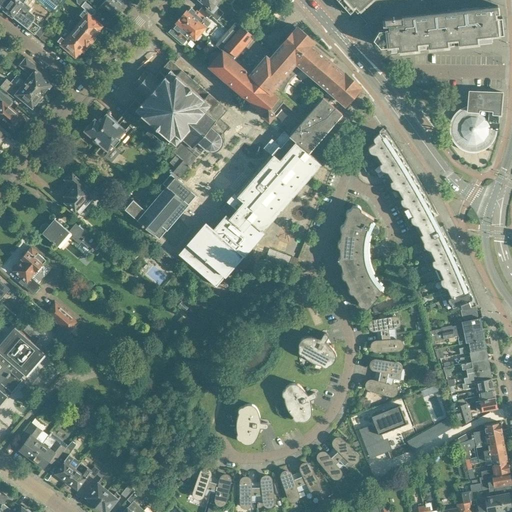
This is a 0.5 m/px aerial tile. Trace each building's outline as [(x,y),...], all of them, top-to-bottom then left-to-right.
[(0,0),(0,6),(4,9),(11,0),(0,0)] [(49,16),(62,0),(11,0),(4,9),(35,34),(35,33),(49,16)] [(102,26),(90,15),(94,14),(95,12),(95,9),(86,1),(86,0),(76,0),(77,2),(85,9),(80,14),(83,17),(78,23),(94,37),(98,32),(98,31),(99,30),(98,29),(102,26)] [(104,0),(100,6),(111,16),(113,16),(125,2),(124,0),(104,0)] [(218,6),(221,2),(218,0),(199,0),(200,0),(198,3),(202,6),(201,6),(213,16),(212,17),(217,20),(224,12),(218,7),(219,7),(218,6)] [(337,0),(340,2),(346,9),(373,39),(381,47),(384,47),(390,46),(390,51),(443,45),(474,42),(488,40),(483,0),(337,0)] [(211,21),(205,17),(197,9),(195,11),(190,6),(187,10),(186,11),(184,10),(181,14),(182,15),(181,16),(201,33),(211,21)] [(242,13),(238,17),(246,23),(249,20),(242,13)] [(49,16),(35,33),(40,37),(46,30),(54,19),(49,16)] [(173,27),(168,32),(183,44),(187,40),(186,40),(188,37),(189,37),(190,36),(195,40),(201,33),(181,16),(180,17),(178,17),(175,20),(176,22),(175,23),(176,23),(172,27),(173,27)] [(289,136),(309,152),(342,114),(323,97),(308,114),(283,93),(285,88),(288,83),(291,78),(295,74),(299,71),(304,68),(345,104),(361,86),(311,44),(314,41),(298,27),(274,55),(253,37),(254,36),(235,21),(228,30),(228,29),(223,34),(224,35),(216,44),(222,49),(219,52),(219,51),(218,51),(217,51),(215,51),(214,51),(213,51),(212,52),(211,53),(210,54),(210,56),(209,58),(210,60),(210,61),(211,62),(208,66),(262,113),(269,119),(283,102),(303,120),(289,136)] [(94,37),(78,23),(70,32),(86,46),(94,37)] [(70,32),(65,28),(60,34),(55,39),(75,56),(79,52),(79,53),(80,51),(81,52),(85,47),(86,47),(86,46),(70,32)] [(40,37),(39,38),(45,42),(51,34),(46,30),(40,37)] [(52,79),(26,58),(20,66),(30,74),(25,80),(44,96),(49,90),(48,89),(51,84),(49,82),(52,79)] [(155,76),(150,72),(149,73),(145,70),(133,84),(137,87),(136,89),(141,93),(126,111),(129,113),(143,125),(142,127),(147,132),(146,133),(152,138),(153,137),(158,141),(160,139),(176,154),(169,162),(176,167),(172,173),(178,178),(190,166),(205,148),(207,150),(208,151),(210,151),(212,151),(214,151),(216,151),(218,150),(220,148),(221,147),(222,145),(223,143),(223,141),(223,139),(223,137),(223,136),(222,134),(229,126),(220,118),(228,109),(204,88),(205,86),(200,82),(201,81),(195,76),(194,77),(189,72),(187,74),(170,59),(155,76)] [(7,78),(1,86),(14,97),(16,94),(18,95),(18,97),(21,99),(23,99),(26,102),(27,104),(29,106),(31,106),(32,107),(38,100),(40,102),(44,96),(25,80),(25,81),(17,74),(11,82),(7,78)] [(499,131),(502,92),(469,91),(468,108),(466,108),(462,110),(460,112),(459,111),(459,112),(459,113),(456,116),(453,121),(452,121),(453,122),(452,127),(452,132),(451,132),(451,133),(452,132),(454,137),(457,142),(456,143),(457,143),(461,146),(466,148),(465,149),(466,150),(466,149),(471,150),(477,150),(477,151),(477,150),(477,149),(482,148),(487,145),(487,146),(488,145),(487,145),(491,141),(493,136),(494,136),(493,136),(494,130),(499,131)] [(23,118),(2,101),(1,101),(0,100),(0,118),(14,130),(14,129),(15,130),(20,124),(19,123),(23,118)] [(120,123),(126,116),(129,113),(126,111),(125,111),(117,120),(108,113),(103,119),(100,117),(97,121),(95,119),(90,124),(89,123),(83,131),(108,152),(114,145),(117,148),(134,128),(129,124),(126,129),(120,123)] [(363,157),(363,159),(363,161),(363,163),(364,167),(365,169),(365,170),(367,172),(368,173),(369,174),(370,175),(372,176),(374,176),(375,176),(377,176),(378,176),(380,176),(385,184),(385,185),(390,193),(395,201),(400,211),(405,220),(410,229),(416,227),(416,228),(416,229),(416,230),(417,231),(418,232),(419,232),(420,234),(423,241),(418,244),(422,254),(427,263),(431,272),(435,281),(439,291),(443,300),(445,307),(446,308),(447,308),(447,309),(448,309),(449,309),(450,309),(460,305),(461,307),(463,308),(464,308),(476,306),(478,310),(481,310),(479,305),(476,298),(473,288),(469,279),(468,278),(464,269),(460,259),(456,249),(451,240),(449,234),(447,231),(446,229),(443,223),(442,223),(439,225),(435,217),(438,215),(439,215),(433,205),(428,195),(424,187),(423,185),(418,177),(412,168),(407,159),(402,150),(401,149),(390,133),(386,126),(383,128),(374,136),(374,137),(373,138),(373,139),(374,139),(375,142),(366,148),(365,151),(364,152),(363,155),(363,157)] [(309,152),(289,136),(288,134),(284,131),(267,150),(271,154),(254,174),(249,179),(236,194),(234,193),(227,201),(229,202),(237,209),(230,218),(226,215),(214,229),(206,222),(188,243),(179,253),(198,270),(206,277),(217,286),(222,280),(244,255),(245,256),(265,233),(263,231),(322,164),(313,156),(309,152)] [(73,186),(62,199),(71,206),(74,208),(72,211),(78,216),(79,214),(93,199),(95,200),(100,195),(100,194),(72,171),(65,179),(73,186)] [(196,194),(184,184),(178,178),(172,173),(171,172),(162,182),(166,185),(146,209),(133,199),(125,209),(150,230),(159,238),(167,229),(167,230),(189,203),(196,194)] [(338,242),(338,243),(338,244),(338,245),(338,246),(339,247),(340,248),(340,252),(340,256),(339,256),(339,257),(338,258),(338,259),(338,260),(338,261),(339,262),(339,263),(340,263),(341,264),(342,267),(343,272),(342,272),(342,273),(342,274),(342,275),(342,276),(342,277),(343,278),(344,278),(345,279),(346,279),(349,287),(349,288),(349,289),(349,290),(349,291),(350,292),(351,293),(352,293),(353,294),(358,300),(358,301),(358,302),(358,303),(359,304),(359,305),(360,305),(361,306),(362,306),(363,306),(364,306),(367,309),(383,290),(378,286),(372,277),(368,268),(366,261),(365,251),(365,246),(365,244),(366,235),(367,233),(370,224),(374,218),(361,210),(361,209),(361,208),(360,207),(360,206),(359,206),(358,205),(357,205),(356,205),(355,205),(354,206),(353,205),(351,209),(350,209),(349,209),(348,210),(347,210),(347,211),(346,212),(346,213),(346,214),(346,215),(347,216),(344,224),(343,224),(342,224),(341,225),(341,226),(340,227),(340,228),(340,229),(341,230),(341,231),(342,231),(340,239),(340,240),(339,241),(338,241),(338,242)] [(50,224),(49,224),(48,223),(47,223),(46,222),(45,222),(44,223),(43,223),(42,224),(41,225),(41,226),(40,227),(40,228),(41,229),(41,230),(42,231),(43,232),(43,233),(60,247),(70,235),(79,243),(82,241),(93,250),(101,241),(89,230),(87,232),(76,223),(69,230),(56,219),(56,218),(56,217),(50,224)] [(173,258),(158,245),(152,252),(159,258),(162,255),(170,261),(173,258)] [(23,259),(14,270),(22,277),(19,281),(33,293),(35,291),(36,292),(40,287),(39,286),(40,284),(38,282),(49,270),(42,264),(46,260),(39,253),(39,252),(32,246),(28,250),(27,251),(24,251),(22,254),(22,256),(21,258),(23,259)] [(270,248),(266,257),(288,266),(292,256),(270,248)] [(294,270),(298,259),(292,257),(288,267),(288,268),(294,270)] [(56,301),(46,312),(55,319),(64,327),(70,333),(80,321),(74,316),(56,301)] [(46,312),(41,317),(45,320),(50,325),(55,319),(46,312)] [(195,321),(189,316),(185,312),(178,321),(188,330),(195,321)] [(395,326),(396,326),(397,325),(398,325),(399,324),(399,323),(399,322),(399,321),(399,320),(399,319),(398,318),(397,317),(396,317),(395,317),(394,317),(373,320),(372,321),(371,321),(370,322),(370,323),(369,324),(369,325),(370,326),(370,327),(371,328),(371,329),(372,329),(373,329),(374,330),(375,330),(376,329),(377,335),(396,333),(395,326)] [(442,331),(431,333),(433,340),(433,341),(439,339),(444,338),(444,339),(454,336),(456,335),(455,333),(482,328),(480,318),(462,321),(463,327),(442,330),(442,331)] [(31,322),(24,330),(36,341),(46,329),(42,326),(40,329),(31,322)] [(0,406),(9,396),(8,394),(11,390),(12,392),(24,379),(22,378),(25,375),(26,376),(27,375),(26,375),(45,353),(46,353),(15,326),(15,327),(0,344),(0,406)] [(484,339),(482,328),(455,333),(456,335),(456,339),(458,338),(459,344),(466,342),(469,341),(469,342),(484,339)] [(336,355),(336,353),(335,352),(335,350),(334,349),(332,347),(330,344),(326,341),(328,337),(328,336),(328,335),(328,334),(328,333),(327,333),(326,332),(325,332),(325,333),(324,333),(323,333),(323,334),(321,338),(316,337),(310,336),(309,336),(308,336),(306,336),(305,337),(303,337),(303,338),(302,338),(301,339),(300,340),(300,341),(299,342),(299,343),(299,345),(299,346),(299,347),(299,349),(299,350),(299,351),(299,352),(299,353),(300,354),(301,354),(302,355),(303,355),(305,357),(307,358),(309,360),(312,361),(314,362),(316,363),(319,364),(321,365),(322,365),(323,366),(324,367),(325,367),(326,367),(327,367),(328,366),(329,365),(333,363),(333,362),(334,362),(334,361),(335,360),(335,359),(336,358),(336,357),(336,356),(336,355)] [(398,340),(397,340),(396,333),(377,335),(377,341),(376,341),(375,341),(374,341),(373,342),(373,343),(372,343),(372,344),(372,345),(372,346),(372,347),(372,348),(373,349),(374,350),(375,350),(376,350),(398,349),(399,349),(400,348),(401,348),(401,347),(402,346),(402,345),(402,344),(402,343),(402,342),(401,342),(401,341),(400,340),(399,340),(398,340)] [(92,338),(88,343),(93,348),(97,343),(92,338)] [(440,347),(439,339),(433,341),(433,340),(428,341),(430,349),(434,348),(435,348),(440,347)] [(486,348),(484,339),(469,342),(469,346),(459,347),(460,354),(470,352),(470,351),(486,348)] [(441,347),(440,347),(435,348),(438,358),(444,357),(442,347),(441,347)] [(470,355),(460,357),(461,364),(488,358),(486,348),(470,351),(470,352),(470,355)] [(490,368),(488,358),(461,364),(459,364),(460,367),(462,366),(462,369),(466,368),(467,372),(490,368)] [(371,363),(371,364),(371,365),(371,366),(372,367),(372,368),(373,368),(374,369),(375,369),(376,369),(375,375),(394,379),(398,380),(401,369),(401,368),(401,367),(401,366),(400,365),(399,364),(399,363),(398,363),(397,363),(376,359),(375,359),(374,360),(373,360),(372,361),(371,362),(371,363)] [(444,367),(443,367),(446,376),(452,375),(451,366),(444,367)] [(491,378),(490,368),(467,372),(468,376),(464,377),(465,383),(491,378)] [(367,384),(367,385),(367,387),(368,388),(370,389),(371,389),(369,397),(382,401),(384,393),(390,394),(392,395),(394,394),(395,393),(396,391),(396,389),(395,388),(394,386),(393,385),(392,385),(394,379),(375,375),(374,380),(372,380),(370,380),(368,381),(367,382),(367,384)] [(493,388),(491,378),(465,383),(463,383),(464,389),(476,386),(477,391),(478,390),(493,388)] [(312,406),(311,404),(310,399),(315,397),(316,396),(316,395),(317,395),(317,394),(316,394),(316,393),(315,392),(314,392),(313,392),(308,394),(304,389),(302,387),(301,386),(299,385),(298,384),(297,383),(296,383),(294,383),(293,383),(291,383),(290,384),(289,384),(288,385),(287,385),(286,386),(286,387),(285,388),(285,389),(284,389),(284,390),(283,390),(283,391),(282,392),(282,393),(282,394),(283,395),(283,396),(284,397),(284,398),(285,400),(285,402),(286,405),(287,407),(288,410),(290,411),(290,413),(291,414),(293,415),(293,416),(293,417),(293,418),(294,419),(294,420),(296,420),(297,421),(298,420),(299,420),(300,420),(302,421),(303,421),(304,421),(306,420),(307,420),(308,419),(309,418),(310,417),(311,416),(311,414),(312,413),(312,412),(312,408),(312,406)] [(495,398),(493,388),(478,390),(479,395),(465,398),(466,403),(495,398)] [(60,393),(55,399),(58,402),(63,396),(60,393)] [(90,396),(85,402),(93,408),(98,403),(90,396)] [(497,408),(495,398),(466,403),(458,405),(455,406),(461,425),(471,419),(468,409),(476,407),(477,412),(497,408)] [(267,422),(266,422),(261,421),(260,415),(259,414),(259,412),(259,411),(257,409),(257,407),(256,406),(254,405),(253,404),(252,404),(251,404),(250,403),(248,403),(247,404),(245,404),(244,405),(243,406),(242,406),(240,406),(239,407),(239,408),(238,408),(238,409),(238,410),(238,411),(238,412),(239,413),(238,414),(237,416),(237,419),(236,420),(236,422),(236,423),(236,425),(236,427),(236,428),(237,430),(237,432),(237,433),(237,434),(236,435),(236,436),(237,437),(237,438),(238,439),(239,440),(240,440),(242,441),(243,442),(244,443),(246,443),(247,443),(248,443),(249,443),(251,443),(252,442),(253,442),(254,441),(255,440),(256,439),(257,436),(258,434),(259,432),(261,427),(266,427),(267,427),(268,427),(268,426),(269,426),(269,425),(269,424),(269,423),(268,423),(268,422),(267,422)] [(371,425),(359,429),(363,440),(367,438),(370,445),(365,446),(366,447),(384,440),(381,433),(407,423),(399,405),(372,416),(376,428),(373,430),(371,425)] [(452,416),(448,418),(453,427),(457,425),(452,416)] [(453,427),(448,418),(443,421),(448,430),(453,427)] [(448,430),(443,421),(439,423),(444,432),(448,430)] [(502,432),(500,422),(484,425),(485,430),(473,432),(474,434),(471,435),(472,438),(474,437),(502,432)] [(27,439),(20,449),(32,458),(43,443),(48,435),(42,430),(32,423),(22,435),(27,439)] [(444,432),(439,423),(434,426),(439,435),(444,432)] [(439,435),(434,426),(430,428),(435,437),(439,435)] [(435,437),(430,428),(425,431),(430,440),(435,437)] [(430,440),(425,431),(421,433),(426,442),(430,440)] [(468,440),(460,443),(462,450),(464,450),(464,451),(469,449),(476,447),(477,447),(477,446),(488,444),(488,445),(504,442),(502,432),(474,437),(472,438),(472,439),(468,440)] [(426,442),(421,433),(416,436),(421,445),(426,442)] [(468,440),(466,434),(466,433),(458,438),(460,443),(468,440)] [(66,448),(55,440),(54,438),(51,436),(49,436),(48,435),(43,443),(32,458),(44,467),(52,457),(57,460),(61,454),(66,448)] [(421,445),(416,436),(412,438),(417,447),(421,445)] [(336,447),(331,450),(344,465),(348,468),(356,460),(357,460),(357,459),(358,458),(358,456),(357,455),(356,454),(341,439),(341,438),(340,438),(339,438),(338,438),(337,438),(336,438),(335,439),(334,440),(333,441),(333,442),(333,443),(334,444),(334,445),(335,446),(336,447)] [(417,447),(412,438),(407,441),(413,450),(417,447)] [(62,464),(55,473),(60,477),(59,478),(65,482),(81,462),(69,453),(76,444),(72,441),(66,448),(66,449),(61,454),(57,460),(62,464)] [(506,452),(504,442),(488,445),(488,444),(477,446),(477,447),(476,447),(478,456),(478,457),(506,452)] [(344,465),(331,450),(327,454),(326,454),(326,453),(325,452),(324,452),(323,452),(322,452),(321,452),(321,453),(320,453),(319,454),(319,455),(318,456),(318,457),(318,458),(319,459),(333,476),(334,477),(335,477),(336,477),(337,477),(338,477),(339,476),(340,475),(340,474),(341,473),(341,472),(340,471),(340,470),(339,469),(344,465)] [(470,458),(466,459),(468,468),(472,468),(471,463),(479,461),(485,460),(486,465),(492,464),(507,461),(506,452),(478,457),(478,456),(470,458)] [(107,461),(100,469),(97,473),(97,474),(102,478),(112,465),(107,461)] [(509,471),(507,461),(492,464),(493,469),(481,471),(482,476),(492,474),(492,475),(509,471)] [(92,469),(81,462),(65,482),(71,487),(72,485),(78,489),(89,474),(93,478),(97,474),(97,473),(100,469),(95,465),(92,469)] [(319,484),(310,465),(309,465),(309,464),(308,463),(307,463),(306,463),(305,463),(304,463),(303,463),(302,464),(302,465),(301,465),(301,466),(301,467),(301,468),(301,469),(301,470),(302,470),(296,473),(304,491),(310,488),(311,489),(311,490),(312,490),(313,491),(314,491),(315,491),(316,491),(317,490),(318,490),(318,489),(319,488),(319,487),(319,486),(319,485),(319,484)] [(209,496),(215,477),(209,476),(210,475),(210,474),(210,473),(210,472),(210,471),(209,470),(208,470),(208,469),(207,469),(206,468),(205,468),(204,468),(203,469),(202,469),(202,470),(201,470),(201,471),(194,491),(194,492),(194,493),(194,494),(194,495),(195,496),(196,497),(197,497),(198,497),(199,497),(200,497),(201,497),(202,496),(202,495),(203,495),(203,494),(209,496)] [(304,491),(296,473),(291,475),(291,474),(290,473),(290,472),(289,472),(288,471),(287,471),(286,471),(285,471),(284,471),(283,472),(282,473),(282,474),(282,475),(282,476),(282,477),(289,497),(290,498),(291,499),(292,500),(294,500),(295,499),(296,499),(297,498),(298,497),(298,496),(298,495),(298,494),(298,493),(304,491)] [(511,484),(509,471),(492,475),(492,476),(480,478),(481,483),(470,485),(471,491),(489,488),(509,484),(511,484)] [(225,500),(230,480),(230,479),(230,478),(229,477),(228,476),(228,475),(227,475),(226,475),(225,475),(224,475),(223,475),(222,476),(221,477),(221,478),(220,479),(215,477),(209,496),(204,511),(213,511),(217,502),(218,503),(219,504),(220,504),(221,504),(222,504),(223,503),(224,503),(224,502),(225,502),(225,501),(225,500)] [(273,500),(271,479),(270,478),(270,477),(269,476),(268,476),(267,475),(265,475),(265,476),(263,476),(263,477),(262,478),(262,479),(261,480),(262,481),(262,482),(256,482),(257,501),(264,501),(264,502),(264,503),(265,504),(266,505),(267,505),(268,506),(269,505),(270,505),(271,505),(272,504),(273,503),(273,502),(273,501),(273,500)] [(250,502),(257,501),(256,482),(250,482),(250,481),(250,480),(250,479),(249,478),(248,477),(247,477),(246,476),(245,476),(244,477),(243,477),(242,478),(241,479),(241,480),(241,481),(241,502),(241,503),(241,504),(242,505),(242,506),(243,506),(244,507),(245,507),(246,507),(247,507),(248,506),(249,506),(249,505),(250,504),(250,503),(250,502)] [(362,482),(366,488),(375,483),(373,478),(369,481),(367,479),(362,482)] [(95,506),(109,489),(103,485),(105,482),(100,479),(86,496),(89,499),(88,500),(95,506)] [(499,511),(511,510),(509,493),(511,493),(509,484),(489,488),(490,496),(485,497),(485,503),(477,504),(477,503),(476,504),(477,511),(499,511)] [(122,493),(128,498),(135,490),(128,485),(122,493)] [(3,503),(8,496),(0,489),(0,511),(7,511),(10,509),(11,509),(3,503)] [(114,494),(109,489),(95,506),(102,511),(103,510),(105,511),(106,511),(120,495),(116,492),(114,494)] [(144,510),(134,501),(140,495),(135,490),(128,498),(128,499),(131,502),(122,511),(140,511),(141,511),(142,511),(144,510)] [(472,511),(470,501),(472,501),(470,491),(460,493),(462,502),(456,503),(457,507),(440,510),(439,511),(472,511)] [(329,497),(333,505),(337,502),(333,494),(329,497)] [(379,511),(376,502),(369,504),(372,511),(379,511)]
